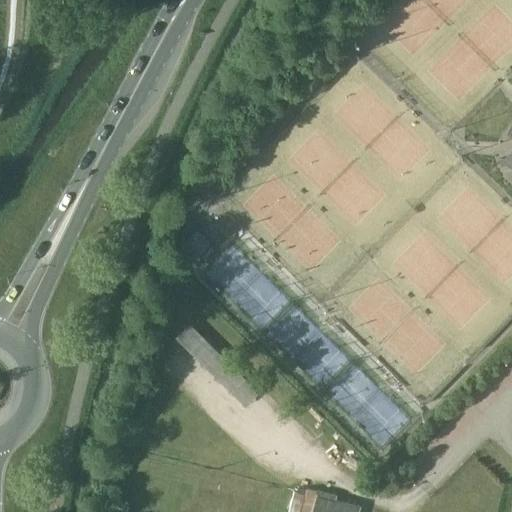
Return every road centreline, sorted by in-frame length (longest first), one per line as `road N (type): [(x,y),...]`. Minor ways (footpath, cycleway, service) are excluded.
road 1 (primary): [(59,232),(177,0)]
road 2 (unclassified): [(511,398),(402,507)]
